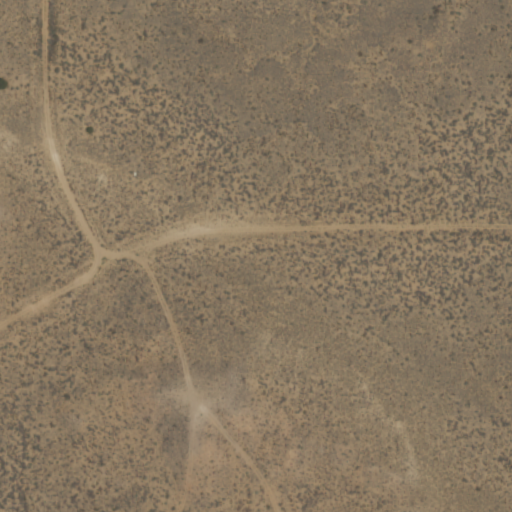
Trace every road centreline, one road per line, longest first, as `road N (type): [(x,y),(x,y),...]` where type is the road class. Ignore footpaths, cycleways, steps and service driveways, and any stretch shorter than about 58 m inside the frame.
road 1 (track): [(0,323),(103,261),(227,227),(511,228)]
road 2 (track): [(42,0),(51,145),(103,261)]
